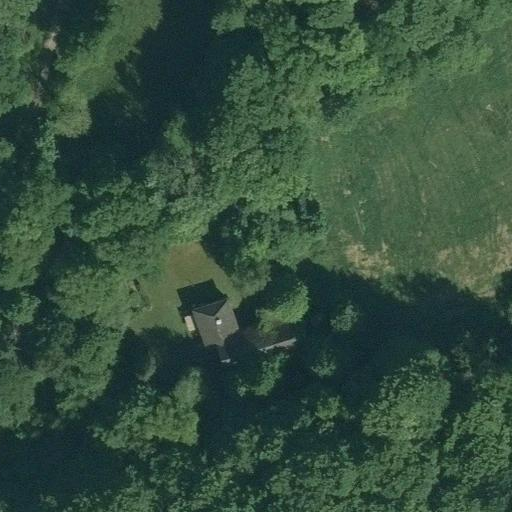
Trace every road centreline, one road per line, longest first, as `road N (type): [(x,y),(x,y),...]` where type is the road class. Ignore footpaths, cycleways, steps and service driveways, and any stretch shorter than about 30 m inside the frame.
road 1 (residential): [(403,0),(41,264),(2,368)]
road 2 (residential): [(0,491),(41,503),(163,478),(203,435),(345,418)]
road 3 (track): [(0,230),(11,172),(79,0)]
